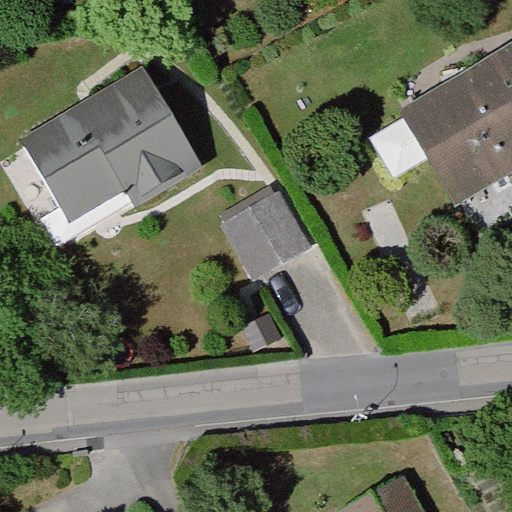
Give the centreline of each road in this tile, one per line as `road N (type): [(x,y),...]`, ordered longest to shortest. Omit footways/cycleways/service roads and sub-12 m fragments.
road 1 (tertiary): [(0,422),(511,372)]
road 2 (unknown): [(355,386),(336,311),(278,224)]
